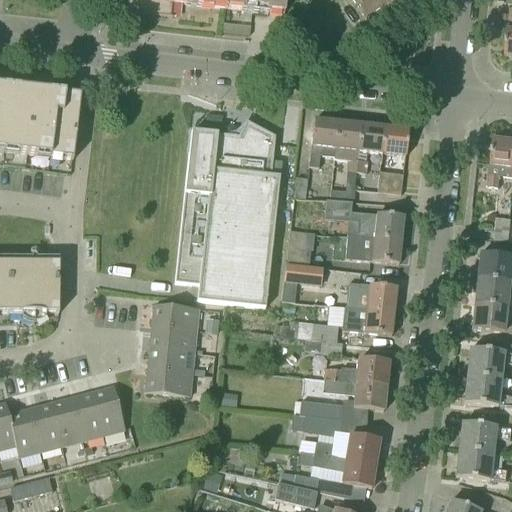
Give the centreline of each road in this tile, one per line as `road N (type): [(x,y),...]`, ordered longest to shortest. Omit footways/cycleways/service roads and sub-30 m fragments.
road 1 (residential): [(409,511),(462,100)]
road 2 (tertiary): [(462,100),(97,55)]
road 3 (residential): [(0,365),(65,348),(74,322),(73,218),(97,55)]
